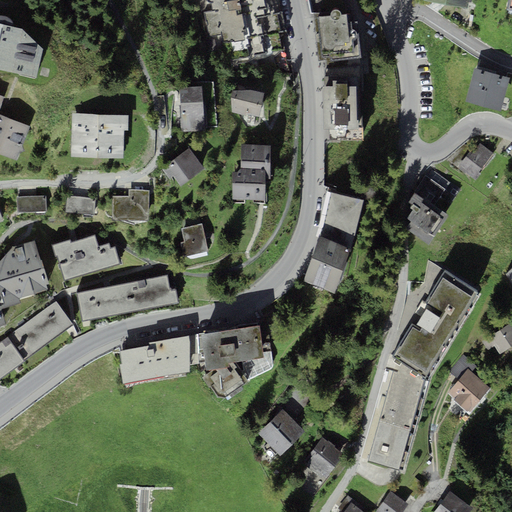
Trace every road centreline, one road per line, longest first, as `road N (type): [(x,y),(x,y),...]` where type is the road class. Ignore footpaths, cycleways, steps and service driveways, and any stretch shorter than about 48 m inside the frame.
road 1 (residential): [(0,402),(65,355),(172,317),(224,309),(251,298),(286,266),(308,205),(310,138),(293,0)]
road 2 (residential): [(326,511),(354,464),(389,340),(415,144)]
road 3 (residential): [(0,186),(101,184),(139,174),(159,151),(155,100)]
road 4 (residential): [(415,144),(409,72),(383,0)]
road 5 (residential): [(394,0),(511,66)]
